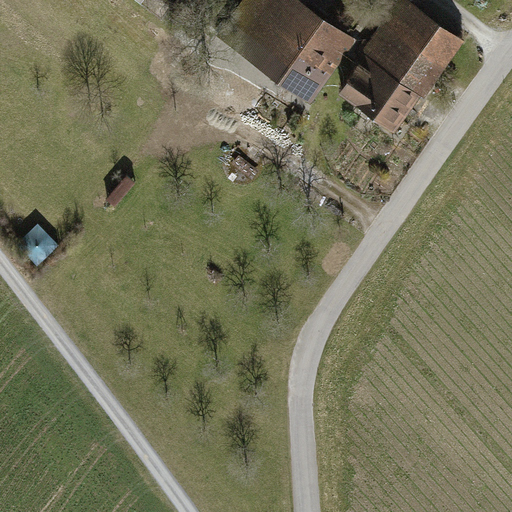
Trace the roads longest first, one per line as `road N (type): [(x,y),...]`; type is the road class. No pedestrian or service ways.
road 1 (unclassified): [(307,511),(300,396),(319,322),(511,46)]
road 2 (track): [(186,511),(0,264)]
